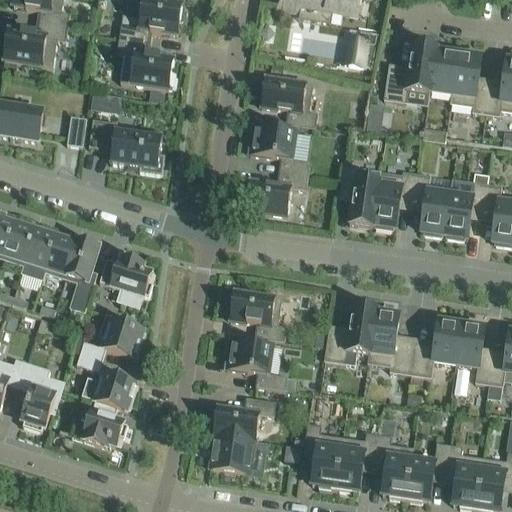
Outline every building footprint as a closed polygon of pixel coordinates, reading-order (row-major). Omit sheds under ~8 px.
[(41,17),(39,28),(68,32),(70,18),(62,17),(64,0),(15,0),(13,11),(26,13),(26,14),(41,17)] [(277,0),(276,12),(300,16),(299,22),(316,25),(319,13),(358,21),(361,0),(277,0)] [(145,4),(142,22),(123,19),(119,44),(148,48),(150,37),(165,39),(165,38),(178,40),(180,25),(182,25),(184,12),(182,12),(182,10),(145,4)] [(66,46),(68,32),(39,28),(37,39),(22,37),(22,38),(9,36),(7,51),(5,50),(3,63),(5,64),(5,66),(53,74),(57,45),(66,46)] [(146,59),(148,48),(119,44),(117,57),(125,59),(121,88),(169,95),(169,93),(172,93),(174,80),(171,80),(174,65),(161,63),(161,62),(146,59)] [(349,47),(345,71),(373,75),(376,51),(349,47)] [(408,94),(429,98),(436,52),(413,49),(408,79),(388,76),(384,104),(406,107),(408,94)] [(451,108),(459,56),(445,54),(444,56),(437,55),(437,53),(436,52),(429,98),(430,98),(431,95),(452,98),(450,108),(451,108)] [(477,58),(459,56),(451,108),(473,111),(472,117),(486,119),(490,91),(478,89),(482,62),(476,61),(477,58)] [(511,117),(511,63),(509,66),(506,65),(502,93),(490,91),(486,119),(500,121),(500,115),(511,117)] [(263,98),(261,111),(289,115),(287,129),(316,133),(318,118),(310,117),(314,89),(265,82),(265,84),(263,84),(261,97),(263,98)] [(93,97),(91,113),(101,115),(103,99),(93,97)] [(21,144),(39,146),(44,116),(0,108),(0,140),(10,142),(10,143),(21,145),(21,144)] [(67,149),(83,152),(87,124),(71,122),(67,149)] [(369,124),(367,136),(381,138),(383,126),(369,124)] [(118,128),(93,125),(89,152),(112,156),(111,168),(140,172),(139,176),(162,179),(165,160),(160,159),(163,143),(162,143),(163,137),(144,134),(143,140),(117,136),(118,128)] [(282,164),(280,177),(309,181),(311,166),(292,164),(296,136),(254,130),(254,132),(252,132),(250,146),(252,146),(250,159),(282,164)] [(445,147),(447,136),(425,133),(423,144),(445,147)] [(373,232),(379,186),(380,176),(359,173),(359,170),(345,168),(341,196),(354,198),(349,228),(373,232)] [(307,195),(309,181),(280,177),(278,189),(250,185),(248,199),(246,199),(244,212),(246,212),(246,214),(288,220),(292,193),(307,195)] [(401,205),(413,206),(417,179),(403,177),(403,180),(381,177),(379,186),(373,232),(393,234),(393,232),(397,232),(401,205)] [(444,239),(450,199),(428,196),(431,181),(417,179),(413,206),(425,208),(421,236),(425,236),(424,239),(441,242),(442,239),(444,239)] [(472,215),(484,217),(488,189),(474,187),(472,202),(450,199),(444,239),(447,240),(447,242),(464,245),(464,242),(468,243),(472,215)] [(511,208),(500,206),(502,191),(488,189),(484,217),(496,219),(492,246),(496,247),(496,249),(511,251),(511,208)] [(0,261),(4,263),(16,226),(5,222),(5,221),(0,219),(0,261)] [(25,270),(36,232),(35,235),(29,233),(30,230),(16,226),(4,263),(24,269),(25,270)] [(45,276),(57,239),(43,234),(42,237),(36,235),(37,233),(36,232),(25,270),(24,269),(22,277),(43,284),(46,276),(45,276)] [(77,248),(76,248),(71,246),(71,243),(57,239),(45,276),(46,276),(66,283),(77,248)] [(91,277),(98,255),(99,252),(77,245),(76,248),(77,248),(66,283),(79,287),(71,312),(85,316),(97,279),(91,277)] [(142,301),(145,301),(145,300),(149,301),(153,288),(149,287),(152,278),(142,275),(144,269),(123,263),(122,268),(119,268),(107,264),(100,287),(121,294),(118,305),(139,312),(142,301)] [(232,311),(230,325),(258,329),(256,342),(285,346),(287,332),(278,330),(282,303),(234,296),(234,298),(232,297),(230,310),(232,311)] [(0,304),(13,308),(15,301),(1,297),(0,299),(0,304)] [(29,305),(15,301),(13,308),(26,312),(29,305)] [(42,310),(40,317),(54,321),(56,314),(42,310)] [(329,338),(325,365),(355,370),(357,357),(369,359),(368,368),(369,368),(377,314),(353,310),(349,341),(329,338)] [(378,314),(377,314),(369,368),(391,372),(390,377),(411,380),(415,350),(396,347),(400,320),(396,319),(396,317),(380,314),(379,317),(377,316),(378,314)] [(103,352),(84,346),(81,358),(103,365),(106,354),(135,363),(135,360),(138,361),(142,347),(140,346),(144,335),(122,328),(124,324),(106,319),(99,341),(106,344),(103,352)] [(456,369),(462,329),(459,328),(459,326),(442,323),(442,326),(438,325),(434,353),(415,350),(411,380),(431,383),(434,366),(456,369)] [(465,329),(462,329),(456,369),(478,372),(476,387),(489,389),(493,362),(481,360),(485,332),(482,332),(482,329),(465,327),(465,329)] [(511,336),(510,336),(506,363),(493,362),(489,389),(503,391),(504,385),(511,386),(511,336)] [(273,351),(231,344),(231,347),(229,346),(227,361),(229,361),(227,374),(259,378),(257,391),(286,395),(288,381),(269,378),(273,351)] [(99,376),(103,365),(81,358),(77,369),(99,376)] [(0,415),(9,388),(20,392),(28,367),(16,364),(14,370),(0,366),(0,415)] [(51,375),(28,367),(20,392),(32,395),(22,425),(24,426),(23,431),(42,437),(43,432),(46,433),(51,417),(54,418),(64,388),(48,382),(51,375)] [(136,388),(104,378),(101,387),(88,383),(82,401),(95,406),(118,413),(127,416),(131,405),(133,405),(137,391),(135,390),(136,388)] [(217,411),(213,438),(256,445),(260,419),(274,421),(276,407),(247,403),(245,415),(217,411)] [(114,424),(118,413),(95,406),(89,426),(77,423),(71,441),(107,452),(108,448),(117,451),(120,441),(124,443),(128,430),(124,428),(125,427),(114,424)] [(335,495),(343,442),(321,439),(322,431),(308,429),(304,455),(317,457),(312,489),(319,490),(319,492),(335,495)] [(364,464),(376,466),(379,439),(367,437),(365,445),(343,442),(335,495),(352,497),(352,495),(359,496),(364,464)] [(256,446),(256,445),(213,438),(213,439),(216,440),(211,474),(249,480),(254,445),(256,446)] [(412,464),(413,464),(414,453),(391,449),(392,441),(379,439),(376,466),(387,467),(382,499),(390,500),(389,503),(406,505),(412,464)] [(435,474),(446,476),(450,450),(437,448),(434,467),(413,464),(412,464),(406,505),(422,507),(423,505),(430,506),(435,474)] [(287,450),(284,466),(300,468),(303,452),(287,450)] [(476,511),(484,463),(462,460),(463,452),(450,450),(446,476),(457,478),(453,509),(460,510),(459,511),(476,511)] [(501,511),(505,485),(511,485),(511,457),(508,457),(506,466),(484,463),(476,511),(501,511)]
